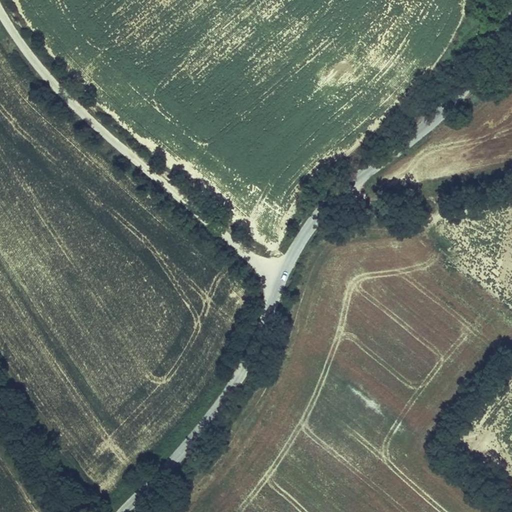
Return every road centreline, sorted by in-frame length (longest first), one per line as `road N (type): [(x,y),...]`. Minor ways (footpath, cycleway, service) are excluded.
road 1 (unclassified): [(0,4),(68,100),(281,279)]
road 2 (unclassified): [(511,9),(471,80),(311,219),(281,279)]
road 3 (unclassified): [(281,279),(242,369),(187,445),(119,511)]
road 4 (track): [(115,511),(0,359)]
